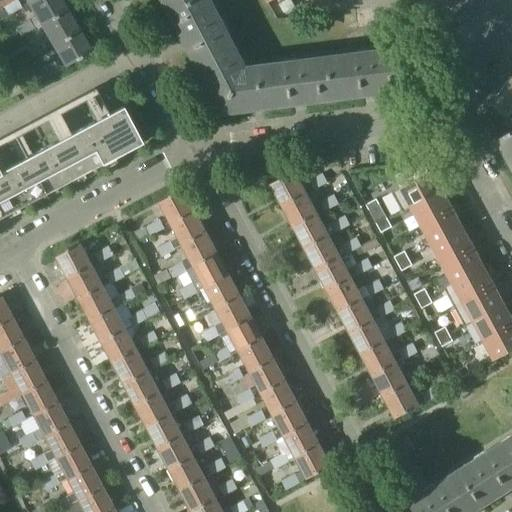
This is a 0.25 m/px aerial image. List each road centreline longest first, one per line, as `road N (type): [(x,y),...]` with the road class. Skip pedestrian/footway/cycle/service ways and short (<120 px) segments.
road 1 (residential): [(191,151),(384,511)]
road 2 (residential): [(155,511),(11,245)]
road 3 (residential): [(191,151),(444,116)]
road 4 (residential): [(11,245),(191,151)]
road 5 (residential): [(102,0),(191,151)]
road 6 (residential): [(511,241),(444,116)]
road 7 (residential): [(444,116),(511,0)]
